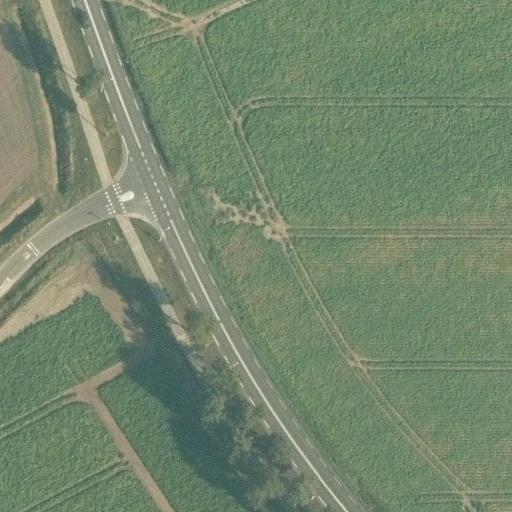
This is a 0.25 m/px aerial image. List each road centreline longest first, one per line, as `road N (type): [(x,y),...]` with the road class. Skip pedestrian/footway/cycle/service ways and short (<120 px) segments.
road 1 (primary): [(343,511),(263,404),(149,183)]
road 2 (primary): [(149,183),(82,0)]
road 3 (unclassified): [(0,283),(65,229),(149,183)]
